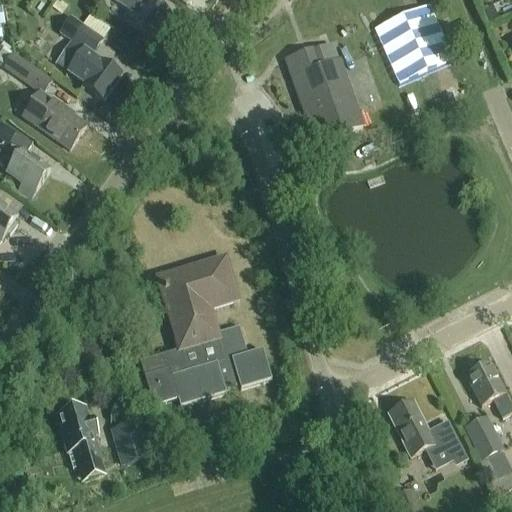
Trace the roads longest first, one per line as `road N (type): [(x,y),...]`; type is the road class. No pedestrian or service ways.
road 1 (unclassified): [(328,398),(269,174),(247,132),(194,74)]
road 2 (tertiary): [(0,352),(194,74)]
road 3 (residential): [(328,398),(511,304)]
